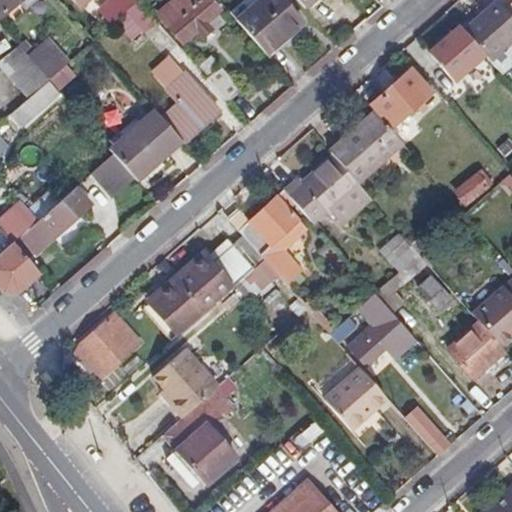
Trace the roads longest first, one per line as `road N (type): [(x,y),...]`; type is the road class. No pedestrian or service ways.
road 1 (residential): [(0,371),(425,0)]
road 2 (residential): [(511,422),(409,511)]
